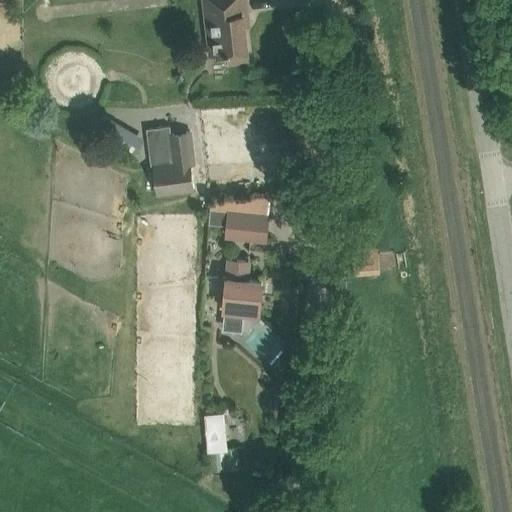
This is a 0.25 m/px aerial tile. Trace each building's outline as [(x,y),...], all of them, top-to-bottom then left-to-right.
[(246,0),(204,0),(211,54),(227,52),(228,62),(249,60),(244,13),(248,13),(246,0)] [(103,113),(93,129),(135,153),(144,137),(103,113)] [(192,164),(195,163),(191,131),(171,134),(170,125),(147,128),(151,165),(153,164),(154,167),(157,195),(193,190),(194,190),(192,164)] [(228,211),(225,238),(267,242),(270,216),(228,211)] [(229,258),(224,307),(242,308),(242,313),(259,315),(262,279),(247,278),(249,260),(229,258)] [(225,412),(225,411),(205,413),(209,451),(210,451),(229,449),(228,445),(225,412)]
